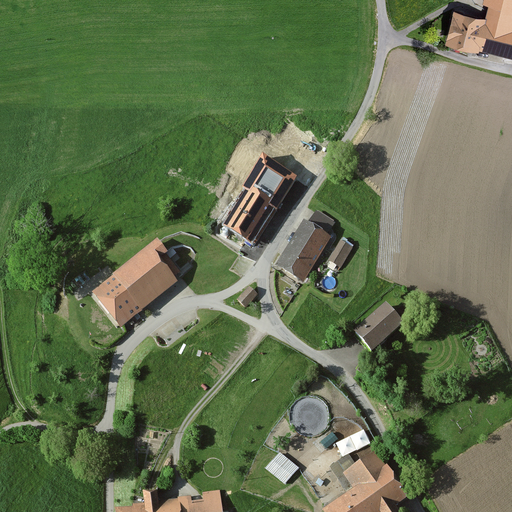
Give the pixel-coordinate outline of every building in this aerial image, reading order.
[(511,0),(483,0),(483,5),(489,7),(486,20),(454,12),(445,45),(478,53),(479,51),(511,59),(511,0)] [(303,143),(318,147),(320,138),(305,135),(303,143)] [(294,177),(269,161),(226,228),(252,244),(294,177)] [(335,221),(317,210),(310,222),(306,220),(277,267),(302,282),(331,235),(327,233),(335,221)] [(351,247),(341,241),(329,261),(338,267),(351,247)] [(91,297),(119,332),(177,286),(172,279),(179,274),(156,245),(91,297)] [(256,294),(249,288),(238,301),(244,307),(256,294)] [(404,328),(384,308),(353,338),(373,359),(404,328)] [(325,445),(339,438),(334,429),(321,436),(325,445)] [(266,467),(287,481),(300,462),(279,448),(266,467)] [(396,511),(394,509),(406,501),(376,456),(343,477),(353,493),(324,511),(396,511)] [(156,495),(142,497),(143,507),(132,508),(132,511),(221,511),(219,493),(201,496),(202,504),(192,506),(191,500),(157,504),(156,495)]
